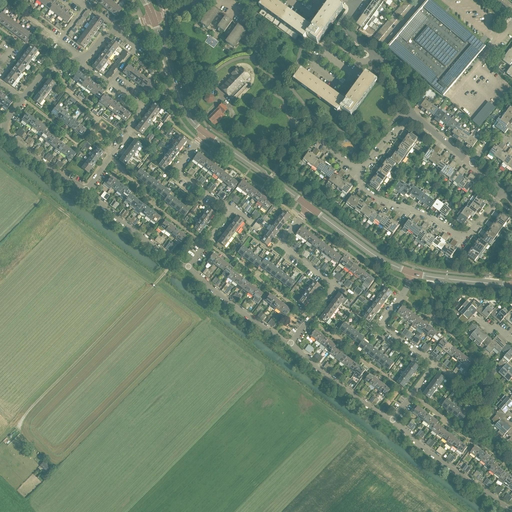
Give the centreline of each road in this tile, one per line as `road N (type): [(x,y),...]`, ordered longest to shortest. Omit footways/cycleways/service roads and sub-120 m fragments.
road 1 (track): [(17,433),(25,413),(164,273)]
road 2 (residential): [(394,420),(434,364),(382,323),(412,273)]
road 3 (residential): [(503,192),(463,235),(373,195),(360,167)]
road 4 (residential): [(188,266),(230,209),(176,171),(204,132)]
road 5 (residential): [(292,343),(333,285),(282,245),(308,206)]
road 6 (residential): [(394,420),(511,511)]
road 7 (residential): [(416,116),(386,63),(345,27),(360,0)]
road 8 (residential): [(85,189),(144,105),(112,81)]
road 9 (residential): [(188,266),(264,332),(292,343)]
road 10 (residential): [(85,189),(188,266)]
road 11 (residential): [(292,343),(394,420)]
road 12 (tertiary): [(308,206),(204,132)]
road 13 (tertiary): [(204,132),(184,110),(152,18)]
road 14 (tertiary): [(412,273),(308,206)]
